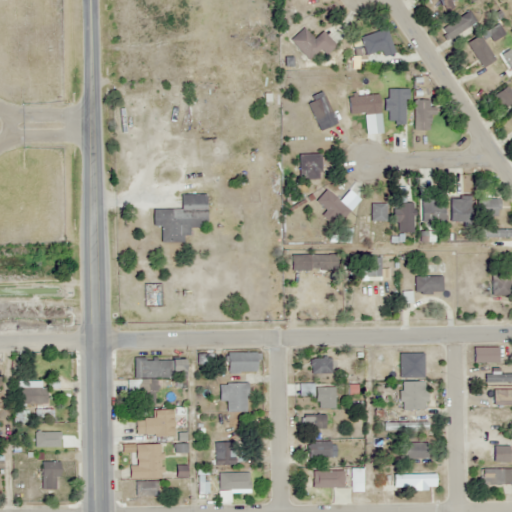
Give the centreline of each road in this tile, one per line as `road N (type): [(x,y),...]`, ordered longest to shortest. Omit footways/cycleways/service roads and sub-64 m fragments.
road 1 (residential): [(511,334),(95,339)]
road 2 (secondary): [(95,339),(94,0)]
road 3 (residential): [(392,0),(511,171)]
road 4 (residential): [(328,511),(511,508)]
road 5 (residential): [(456,511),(452,334)]
road 6 (residential): [(276,511),(274,335)]
road 7 (secondary): [(99,511),(95,339)]
road 8 (residential): [(373,163),(502,159)]
